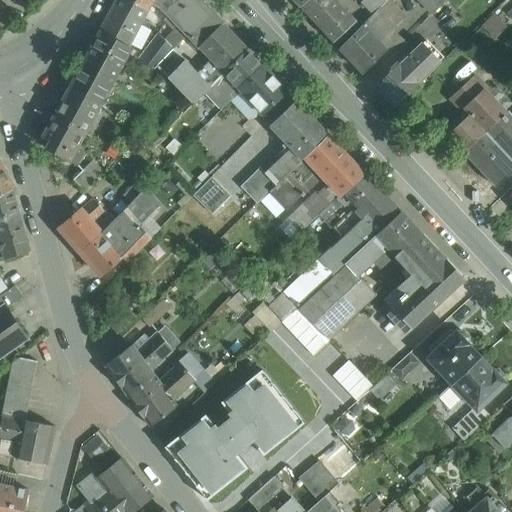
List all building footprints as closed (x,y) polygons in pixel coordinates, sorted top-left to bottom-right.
[(149,9),(131,0),(116,0),(100,31),(128,47),(149,9)] [(131,0),(149,9),(152,2),(159,6),(163,10),(173,0),(131,0)] [(211,9),(201,0),(173,0),(163,10),(186,33),(211,9)] [(355,21),(335,0),(306,0),(300,6),(301,7),(302,7),(332,40),(333,41),(355,21)] [(385,0),(364,0),(361,3),(373,14),(375,12),(386,1),(385,0)] [(420,0),(419,1),(432,14),(446,0),(420,0)] [(248,49),(211,9),(186,33),(188,35),(192,39),(213,62),(224,73),(248,49)] [(373,14),(363,24),(379,42),(392,30),(375,12),(373,14)] [(363,24),(339,48),(362,73),(386,49),(379,42),(363,24)] [(128,47),(100,31),(69,87),(101,104),(102,103),(131,48),(128,47)] [(158,33),(138,59),(154,68),(157,65),(174,49),(158,33)] [(174,49),(157,65),(164,71),(172,63),(170,61),(192,39),(188,35),(174,49)] [(421,42),(375,86),(395,107),(441,62),(421,42)] [(262,64),(248,49),(224,73),(229,79),(238,88),(262,64)] [(200,75),(185,60),(168,77),(194,103),(210,87),(200,75)] [(213,62),(200,75),(210,87),(224,73),(213,62)] [(287,91),(262,64),(238,88),(263,114),(287,91)] [(473,76),(453,95),(464,107),(481,92),(485,89),(473,76)] [(238,88),(229,79),(222,86),(230,95),(238,88)] [(222,86),(210,97),(221,109),(233,98),(230,95),(222,86)] [(101,104),(69,87),(65,95),(54,115),(86,132),(89,134),(105,105),(102,103),(101,104)] [(481,92),(464,107),(470,114),(463,120),(460,117),(445,131),(464,152),(503,115),(481,92)] [(328,134),(296,100),(269,126),(290,148),(265,173),(276,184),(284,177),(304,157),(328,134)] [(204,114),(198,119),(203,125),(209,120),(204,114)] [(86,132),(54,115),(42,136),(50,140),(46,148),(70,161),(86,132)] [(503,115),(464,152),(496,186),(511,170),(511,123),(505,116),(505,115),(504,115),(503,115)] [(251,120),(231,140),(240,148),(258,129),(260,128),(251,120)] [(258,129),(245,143),(255,153),(256,154),(258,152),(269,141),(258,129)] [(364,173),(328,134),(304,157),(321,174),(340,195),(364,173)] [(269,141),(258,152),(264,158),(275,147),(269,141)] [(240,148),(234,154),(245,164),(255,153),(245,143),(240,148)] [(304,157),(284,177),(297,190),(306,181),(309,185),(321,174),(304,157)] [(0,160),(0,195),(14,187),(0,160)] [(94,160),(74,180),(85,190),(104,170),(94,160)] [(387,197),(364,173),(340,195),(320,214),(326,221),(347,202),(353,207),(332,226),(342,237),(343,238),(387,197)] [(297,190),(284,177),(276,184),(265,195),(301,233),(320,214),(297,190)] [(14,187),(0,195),(0,223),(20,216),(14,195),(17,194),(14,187)] [(142,191),(103,232),(123,256),(122,256),(127,262),(150,238),(139,226),(157,208),(142,191)] [(387,197),(343,238),(342,237),(331,248),(335,252),(320,266),(329,277),(401,211),(387,197)] [(94,199),(59,228),(80,251),(102,232),(93,222),(105,212),(94,199)] [(329,277),(322,284),(353,317),(376,294),(358,275),(373,262),(380,270),(395,256),(420,233),(401,211),(329,277)] [(20,216),(0,223),(0,255),(3,254),(4,258),(30,250),(20,216)] [(103,232),(102,232),(80,251),(100,275),(122,256),(123,256),(103,232)] [(463,280),(420,233),(395,256),(412,273),(397,287),(403,293),(399,298),(400,299),(396,304),(415,325),(463,280)] [(320,266),(308,269),(284,292),(298,307),(322,284),(329,277),(320,266)] [(0,277),(0,295),(8,289),(0,277)] [(353,317),(322,284),(298,307),(286,317),(316,350),(330,338),(353,317)] [(15,285),(0,295),(0,310),(5,306),(7,308),(23,296),(15,285)] [(163,300),(142,319),(149,327),(170,308),(163,300)] [(0,310),(0,354),(26,336),(7,308),(5,306),(0,310)] [(128,308),(109,325),(118,334),(136,317),(128,308)] [(316,350),(286,317),(282,321),(291,330),(258,360),(289,398),(314,378),(315,379),(344,355),(330,338),(316,350)] [(463,332),(457,332),(456,331),(450,336),(446,332),(429,348),(433,352),(427,358),(451,383),(451,384),(480,358),(468,345),(469,345),(468,344),(468,337),(463,332)] [(157,332),(136,350),(132,345),(105,365),(128,396),(155,375),(150,370),(173,349),(157,332)] [(20,358),(12,363),(2,416),(26,420),(38,361),(20,358)] [(480,358),(451,384),(451,383),(438,396),(451,409),(464,397),(474,407),(476,410),(481,406),(505,383),(504,382),(505,376),(499,370),(493,370),(492,369),(491,369),(480,358)] [(258,360),(165,446),(165,445),(164,446),(191,480),(289,398),(258,360)] [(180,362),(160,380),(155,375),(128,396),(150,426),(177,406),(173,400),(195,380),(180,362)] [(387,374),(369,390),(379,400),(397,384),(387,374)] [(289,398),(191,480),(211,506),(311,423),(297,407),(321,386),(315,379),(314,378),(289,398)] [(511,413),(504,405),(483,424),(492,435),(508,420),(509,420),(511,417),(511,413)] [(474,407),(452,428),(463,440),(491,416),(481,406),(476,410),(474,407)] [(26,420),(2,416),(0,425),(0,438),(17,442),(14,457),(47,464),(55,426),(26,420)] [(83,444),(93,459),(113,446),(103,431),(83,444)] [(123,459),(97,479),(106,490),(98,497),(96,494),(83,505),(88,511),(98,511),(140,479),(123,459)] [(339,483),(319,460),(309,469),(328,493),(339,483)] [(274,476),(248,500),(257,510),(284,486),(274,476)] [(133,511),(154,496),(140,479),(98,511),(133,511)] [(0,483),(0,511),(18,511),(19,509),(24,510),(28,490),(0,483)] [(497,511),(491,504),(497,499),(488,488),(482,493),(475,486),(464,496),(475,508),(470,511),(497,511)] [(304,511),(295,500),(281,511),(304,511)] [(306,511),(342,511),(337,505),(329,511),(320,500),(306,511)]
